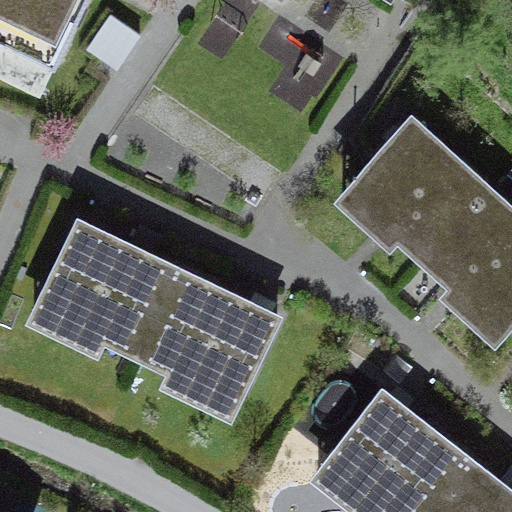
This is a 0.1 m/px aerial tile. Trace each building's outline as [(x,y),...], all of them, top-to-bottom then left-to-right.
[(86,0),(0,0),(0,39),(55,65),(86,0)] [(398,225),(427,253),(495,181),(415,105),(340,184),(391,233),(398,225)] [(511,318),(511,197),(495,181),(427,253),(449,274),(441,282),(497,334),(511,318)] [(110,337),(138,351),(183,260),(82,211),(31,315),(104,351),(110,337)] [(294,314),(183,260),(138,351),(175,369),(167,385),(242,421),(294,314)] [(435,511),(480,456),(390,385),(321,472),(372,511),(435,511)] [(511,511),(511,482),(480,456),(435,511),(511,511)]
